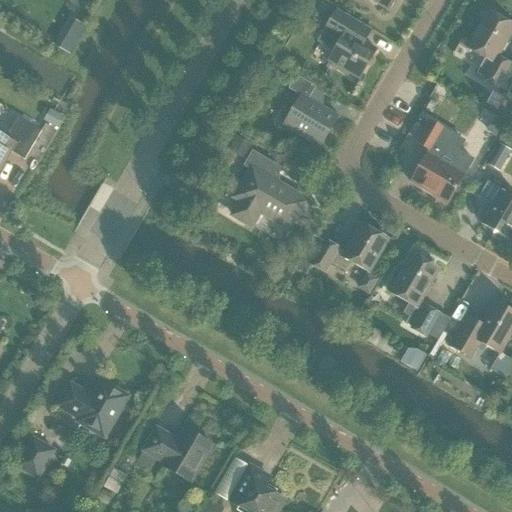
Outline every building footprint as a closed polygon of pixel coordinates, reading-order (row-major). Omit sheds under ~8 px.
[(314,0),(313,0),(306,13),(325,24),(333,10),(314,0)] [(373,0),(389,9),(394,0),(373,0)] [(319,44),(334,53),(329,62),(360,80),(377,51),(355,38),(362,26),(338,12),(319,44)] [(499,87),(511,65),(498,58),(511,33),(511,25),(489,12),(468,49),(486,59),(477,74),(499,87)] [(66,38),(60,48),(71,55),(77,44),(66,38)] [(287,71),(278,66),(272,75),(282,81),(287,71)] [(320,146),(337,117),(317,105),(324,92),(297,76),(289,89),(302,97),(285,126),(320,146)] [(505,98),(494,92),(487,104),(499,110),(505,98)] [(46,122),(59,129),(65,117),(53,110),(46,122)] [(6,138),(0,134),(0,172),(12,152),(26,160),(42,131),(18,117),(6,138)] [(497,136),(504,124),(497,120),(490,132),(497,136)] [(447,205),(464,176),(439,161),(449,143),(440,137),(444,130),(430,122),(417,144),(430,151),(411,183),(447,205)] [(244,160),(253,145),(238,137),(230,151),(244,160)] [(491,164),(503,171),(511,154),(511,150),(502,145),(491,164)] [(292,231),(309,202),(271,180),(278,167),(253,152),(245,166),(252,170),(236,198),(242,202),(233,216),(252,227),(260,213),(292,231)] [(493,204),(482,225),(509,240),(511,234),(511,197),(506,194),(510,186),(492,176),(480,196),(493,204)] [(346,253),(326,241),(325,242),(314,236),(295,270),(306,275),(312,265),(325,273),(331,263),(346,272),(351,263),(368,273),(369,273),(388,240),(362,225),(346,253)] [(412,254),(390,293),(410,304),(404,314),(410,317),(406,324),(412,328),(412,329),(427,338),(428,335),(439,340),(450,321),(440,315),(420,304),(440,270),(412,254)] [(368,273),(359,289),(370,295),(379,279),(369,273),(368,273)] [(481,326),(466,317),(450,346),(471,359),(480,343),(500,355),(511,334),(511,312),(495,302),(481,326)] [(420,349),(409,367),(418,372),(419,372),(429,354),(420,349)] [(70,385),(57,408),(79,421),(77,424),(104,440),(129,399),(101,383),(92,398),(70,385)] [(158,428),(144,451),(165,464),(164,467),(191,483),(213,445),(185,429),(177,443),(171,440),(172,437),(158,428)] [(16,468),(37,480),(53,452),(33,440),(16,468)] [(271,479),(251,467),(231,502),(247,511),(277,511),(285,500),(265,488),(271,479)] [(118,495),(128,477),(114,469),(104,487),(118,495)]
